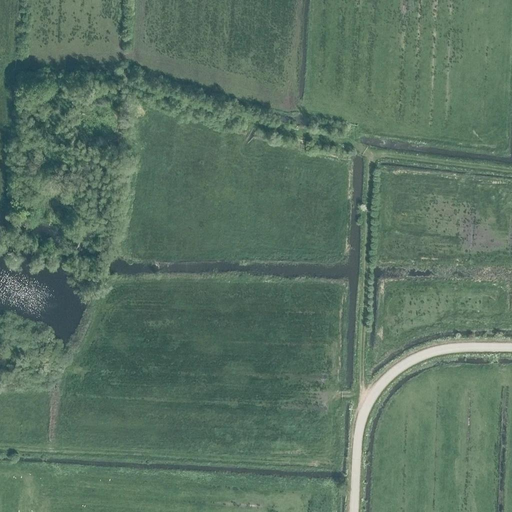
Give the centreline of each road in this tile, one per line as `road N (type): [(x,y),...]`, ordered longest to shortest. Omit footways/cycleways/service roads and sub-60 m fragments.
road 1 (track): [(366,408),(360,365),(370,154),(511,172)]
road 2 (track): [(370,154),(110,80),(0,81)]
road 3 (unclassified): [(353,511),(359,427),(376,389),(436,349),(511,346)]
